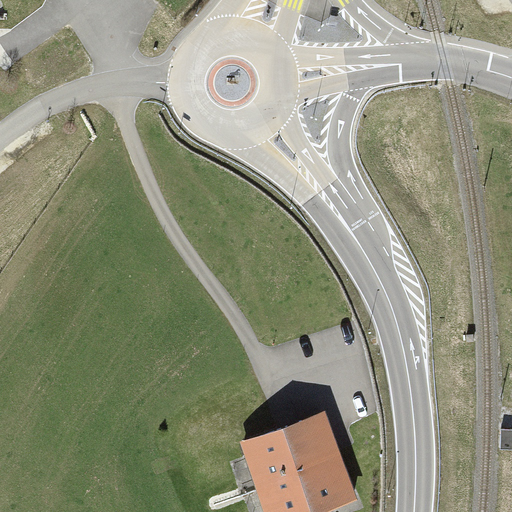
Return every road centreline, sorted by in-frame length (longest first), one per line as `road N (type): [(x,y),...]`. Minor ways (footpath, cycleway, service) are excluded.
road 1 (primary): [(339,216),(395,318),(411,400),(413,511)]
road 2 (residential): [(183,82),(115,82),(75,92),(0,137)]
road 3 (secondary): [(339,216),(341,120),(376,65)]
road 4 (primary): [(226,130),(339,216)]
road 5 (primary): [(339,216),(276,102)]
